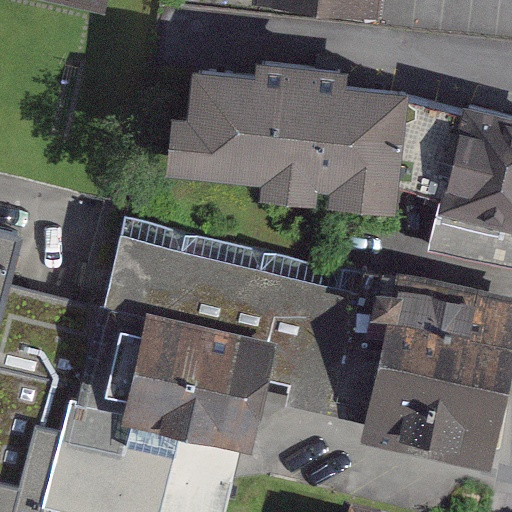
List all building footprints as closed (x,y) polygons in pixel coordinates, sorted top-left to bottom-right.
[(291,0),(387,10),(388,0),(291,0)] [(302,77),(214,69),(204,181),(476,206),(485,107),(394,99),(397,69),(311,61),(302,77)] [(511,109),(485,107),(476,206),(467,248),(511,257),(511,109)] [(60,229),(0,213),(0,511),(48,511),(50,504),(75,411),(102,307),(44,292),(60,229)] [(387,273),(135,213),(88,409),(194,434),(259,450),(288,457),(301,401),(353,413),(387,273)] [(511,340),(511,301),(404,280),(375,432),(490,454),(511,340)] [(242,511),(259,450),(75,411),(48,511),(242,511)] [(383,511),(347,503),(344,511),(383,511)]
